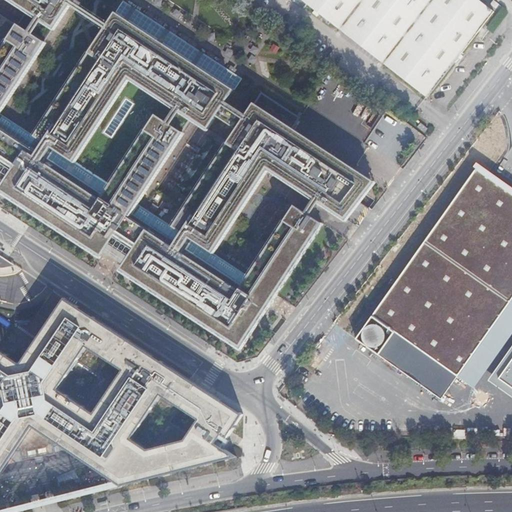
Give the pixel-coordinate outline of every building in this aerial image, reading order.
[(70,0),(0,0),(0,177),(4,180),(0,186),(0,189),(101,256),(106,248),(125,260),(120,268),(240,346),(321,222),(310,215),(304,211),(294,204),(248,275),(212,252),(267,167),(313,197),(319,201),(345,218),(373,180),(292,127),(299,117),(260,91),(245,113),(235,128),(171,226),(136,203),(191,118),(207,129),(216,116),(226,101),(231,93),(230,93),(233,89),(114,11),(112,16),(111,15),(107,23),(104,28),(33,136),(0,113),(0,107),(68,4),(70,0)] [(104,28),(107,23),(71,0),(70,0),(68,4),(104,28)] [(298,0),(427,99),(493,12),(477,0),(298,0)] [(121,1),(114,11),(233,89),(240,79),(121,1)] [(235,128),(245,113),(226,101),(216,116),(235,128)] [(417,127),(425,132),(428,128),(421,122),(417,127)] [(511,297),(511,205),(469,175),(364,323),(452,384),(511,297)] [(304,211),(310,215),(314,208),(319,201),(313,197),(304,211)] [(10,263),(0,256),(0,265),(4,264),(10,263)] [(0,511),(23,511),(236,458),(225,449),(222,447),(228,438),(243,415),(65,297),(22,364),(0,349),(0,511)] [(511,297),(452,384),(459,390),(511,313),(511,297)] [(511,334),(469,396),(477,402),(511,351),(511,334)] [(504,421),(511,427),(511,351),(477,402),(504,421)] [(339,420),(347,409),(338,403),(330,414),(339,420)] [(400,429),(401,417),(385,416),(385,429),(400,429)] [(228,438),(222,447),(225,449),(231,440),(228,438)]
